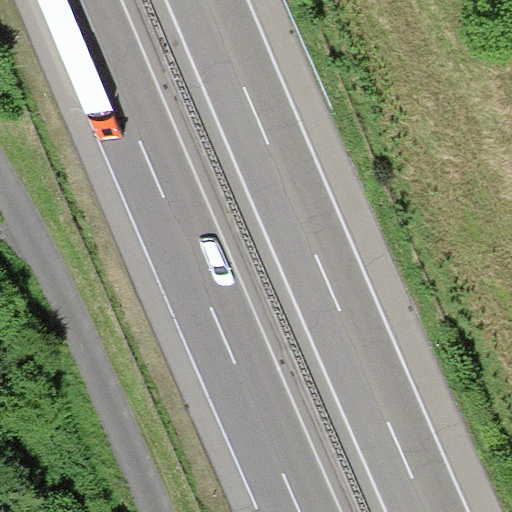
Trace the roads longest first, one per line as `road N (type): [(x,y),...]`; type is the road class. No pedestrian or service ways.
road 1 (motorway): [(81,0),(301,511)]
road 2 (motorway): [(427,511),(210,0)]
road 3 (unclassified): [(0,199),(159,511)]
